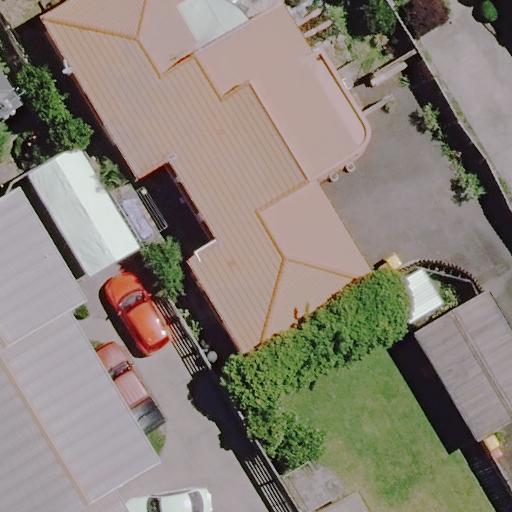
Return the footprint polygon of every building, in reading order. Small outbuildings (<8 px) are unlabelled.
[(233,39),(209,0),(80,0),(31,30),(130,192),(158,175),(204,250),(173,268),(238,375),(364,298),(301,193),(362,156),(275,13),(233,39)] [(511,0),(495,0),(511,27),(511,0)] [(0,124),(11,118),(0,99),(0,124)] [(136,259),(67,154),(14,188),(83,294),(136,259)] [(75,318),(5,202),(0,205),(0,511),(110,511),(104,500),(148,474),(60,326),(75,318)] [(443,333),(411,280),(379,299),(471,453),(511,428),(511,373),(476,313),(443,333)]
